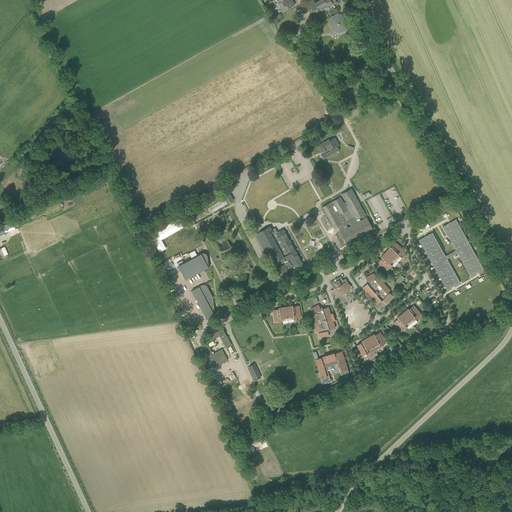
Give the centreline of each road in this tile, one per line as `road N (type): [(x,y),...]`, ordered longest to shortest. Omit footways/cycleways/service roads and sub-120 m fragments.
road 1 (residential): [(427,278),(447,314),(440,335),(286,409),(259,398),(224,321)]
road 2 (unclassified): [(340,511),(355,487),(497,349),(511,322)]
road 3 (unclassified): [(87,511),(0,320)]
road 4 (residential): [(279,290),(236,202),(246,171),(278,153)]
road 5 (residential): [(345,116),(303,43),(297,0)]
